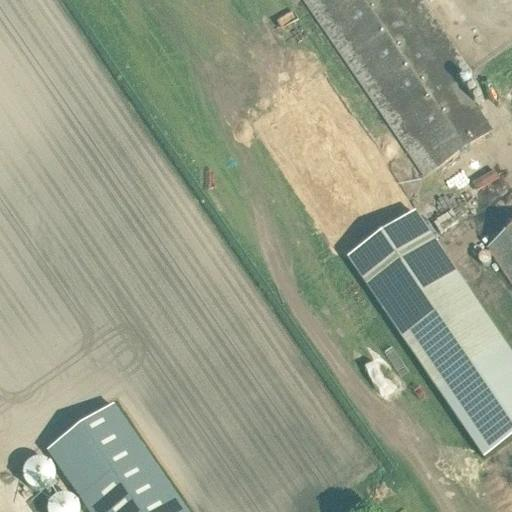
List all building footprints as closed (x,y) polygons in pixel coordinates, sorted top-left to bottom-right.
[(418,0),(300,0),(427,183),(493,137),(480,119),(485,116),(482,112),(477,115),(457,86),(471,77),(418,0)] [(348,263),(485,463),(511,444),(511,358),(415,217),(348,263)] [(511,238),(489,255),(511,288),(511,238)] [(124,408),(196,511),(219,511),(324,439),(244,325),(124,408)] [(185,511),(117,414),(51,460),(87,511),(185,511)]
